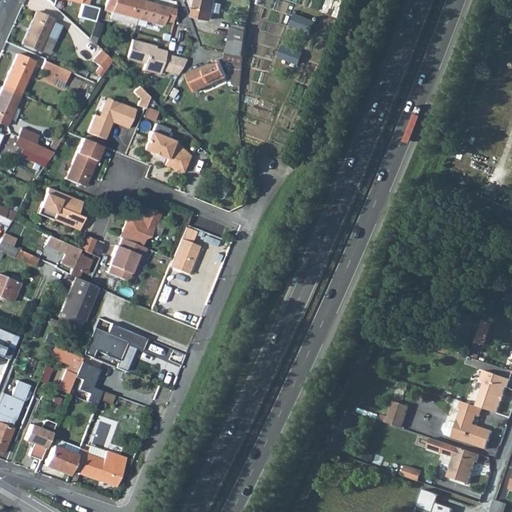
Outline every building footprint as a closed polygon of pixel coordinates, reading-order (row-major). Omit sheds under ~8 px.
[(111,12),(137,19),(141,0),(139,0),(105,0),(103,9),(111,12)] [(174,9),(141,0),(137,19),(161,25),(162,26),(164,20),(171,22),(174,9)] [(215,2),(215,0),(195,0),(194,8),(201,9),(199,17),(211,20),(213,12),(215,2)] [(223,4),(215,2),(213,12),(221,13),(223,4)] [(194,8),(192,15),(199,17),(201,9),(194,8)] [(35,12),(21,44),(39,52),(45,37),(54,41),(61,25),(52,21),(53,19),(35,12)] [(111,12),(109,18),(135,25),(137,19),(111,12)] [(295,13),(291,24),(310,32),(315,21),(295,13)] [(137,19),(135,25),(159,32),(161,25),(137,19)] [(94,24),(90,39),(95,44),(100,26),(94,24)] [(232,27),(226,52),(243,56),(246,30),(232,27)] [(131,40),(126,59),(144,64),(142,70),(159,74),(160,70),(169,73),(173,56),(164,54),(165,51),(154,48),(149,47),(149,45),(131,40)] [(283,45),(279,56),(298,63),(302,53),(283,45)] [(99,49),(90,60),(98,66),(93,73),(99,77),(111,60),(99,49)] [(241,86),(243,56),(226,52),(224,61),(234,63),(232,84),(241,86)] [(17,54),(2,86),(20,94),(34,62),(17,54)] [(169,73),(177,75),(186,60),(173,56),(169,73)] [(187,74),(195,91),(227,77),(219,60),(187,74)] [(44,61),(41,69),(47,71),(52,74),(51,76),(63,82),(65,82),(70,72),(44,61)] [(47,71),(43,78),(61,86),(63,82),(51,76),(52,74),(47,71)] [(143,91),(137,85),(132,90),(139,97),(136,104),(143,107),(146,100),(148,96),(143,91)] [(14,106),(20,94),(2,86),(0,91),(0,123),(5,126),(9,118),(14,106)] [(104,96),(97,115),(100,117),(108,98),(104,96)] [(77,97),(66,114),(73,117),(84,100),(77,97)] [(93,114),(86,132),(103,139),(111,121),(127,128),(135,109),(108,98),(100,117),(97,115),(93,114)] [(14,106),(9,118),(14,121),(20,109),(14,106)] [(155,131),(167,135),(170,126),(158,122),(155,131)] [(21,127),(17,136),(35,144),(38,135),(21,127)] [(173,140),(149,130),(142,148),(165,158),(163,164),(182,172),(189,155),(178,144),(172,142),(173,140)] [(35,144),(17,136),(13,144),(22,148),(47,159),(52,151),(35,144)] [(56,136),(49,147),(53,149),(61,138),(56,136)] [(81,137),(64,178),(80,184),(82,177),(87,179),(98,152),(96,151),(98,144),(81,137)] [(22,148),(19,156),(43,166),(47,159),(22,148)] [(47,187),(39,206),(54,212),(51,218),(77,229),(83,216),(76,213),(81,201),(47,187)] [(145,206),(133,202),(130,209),(139,212),(137,218),(140,219),(145,206)] [(39,206),(36,212),(51,218),(54,212),(39,206)] [(127,214),(118,236),(120,237),(141,245),(144,238),(148,235),(154,220),(156,220),(159,212),(145,206),(140,219),(137,218),(127,214)] [(0,215),(0,221),(7,225),(8,224),(10,220),(4,218),(0,215)] [(3,233),(0,237),(0,240),(11,246),(15,238),(3,233)] [(85,234),(79,248),(89,253),(95,239),(85,234)] [(71,268),(69,274),(75,276),(78,278),(81,272),(84,273),(91,259),(77,253),(79,248),(49,235),(44,245),(58,250),(64,253),(60,263),(71,268)] [(141,245),(120,237),(117,245),(115,244),(110,255),(113,256),(109,264),(106,272),(126,280),(134,262),(137,263),(141,255),(142,256),(145,247),(141,245)] [(168,264),(187,272),(198,244),(180,237),(171,257),(168,264)] [(0,240),(0,251),(3,253),(34,267),(38,258),(11,246),(0,240)] [(0,275),(0,297),(12,302),(20,283),(22,278),(13,275),(11,280),(0,275)] [(97,287),(78,278),(75,276),(60,311),(83,321),(97,287)] [(108,292),(105,299),(127,308),(130,301),(108,292)] [(50,318),(47,323),(59,328),(62,323),(50,318)] [(483,319),(475,341),(484,344),(492,322),(483,319)] [(85,355),(92,357),(95,350),(119,360),(125,344),(141,351),(147,338),(110,323),(106,332),(94,327),(82,354),(85,355)] [(46,333),(42,342),(52,346),(56,337),(46,333)] [(79,361),(81,358),(53,347),(49,357),(67,364),(57,389),(67,393),(73,377),(79,361)] [(79,361),(73,377),(81,380),(77,389),(89,394),(86,401),(96,405),(98,400),(99,396),(101,391),(91,387),(98,369),(79,361)] [(484,383),(476,406),(483,408),(496,413),(510,379),(484,370),(481,379),(482,380),(484,383)] [(28,388),(15,383),(9,399),(0,395),(0,450),(3,451),(12,427),(10,426),(13,419),(14,419),(17,413),(19,408),(18,407),(19,404),(20,404),(21,404),(22,401),(28,388)] [(101,391),(99,396),(114,402),(116,396),(101,391)] [(99,396),(98,400),(112,405),(114,402),(99,396)] [(29,404),(22,401),(21,404),(20,404),(19,404),(18,407),(19,408),(17,413),(18,414),(16,418),(22,421),(29,404)] [(386,423),(401,428),(408,406),(393,401),(386,423)] [(481,416),(483,408),(476,406),(461,401),(459,408),(461,409),(456,424),(450,422),(445,425),(443,430),(446,435),(452,437),(486,449),(492,431),(474,424),(477,414),(481,416)] [(28,454),(40,459),(55,422),(46,419),(43,420),(40,427),(30,423),(24,438),(33,442),(28,454)] [(56,441),(54,445),(62,449),(76,454),(79,447),(65,442),(60,439),(56,441)] [(453,457),(447,477),(468,484),(476,461),(478,462),(480,455),(444,443),(441,453),(453,457)] [(52,444),(43,464),(68,474),(71,468),(76,454),(62,449),(54,445),(52,444)] [(86,450),(85,453),(121,466),(124,457),(88,445),(86,450)] [(78,472),(114,485),(121,466),(85,453),(86,450),(79,447),(76,454),(71,468),(79,471),(78,472)] [(402,476),(418,481),(421,472),(406,466),(402,476)] [(449,511),(450,508),(434,503),(436,495),(422,490),(415,506),(430,511),(449,511)] [(495,500),(491,511),(500,511),(504,503),(495,500)]
